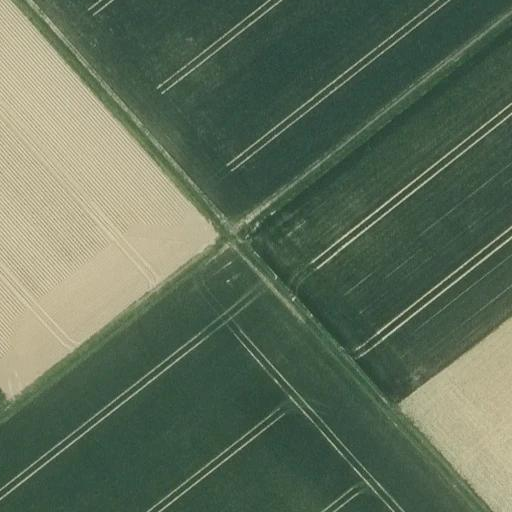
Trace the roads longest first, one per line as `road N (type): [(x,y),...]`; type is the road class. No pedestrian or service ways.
road 1 (track): [(0,419),(511,17)]
road 2 (track): [(473,511),(232,237)]
road 3 (track): [(17,0),(232,237)]
